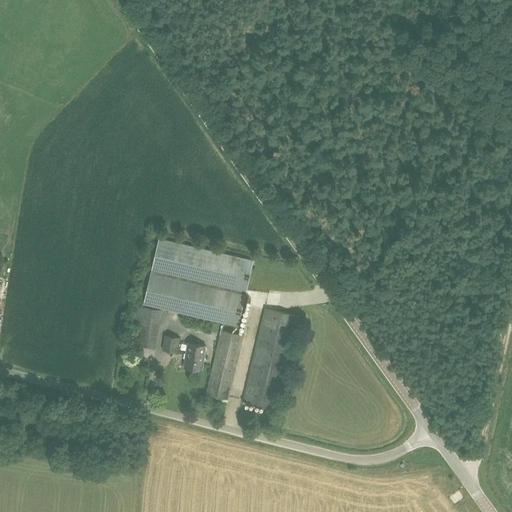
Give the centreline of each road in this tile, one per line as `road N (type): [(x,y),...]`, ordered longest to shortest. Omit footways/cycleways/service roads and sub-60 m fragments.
road 1 (tertiary): [(433,433),(124,0)]
road 2 (unclassified): [(433,433),(378,460),(341,459),(0,371)]
road 3 (track): [(465,473),(479,454),(511,325)]
